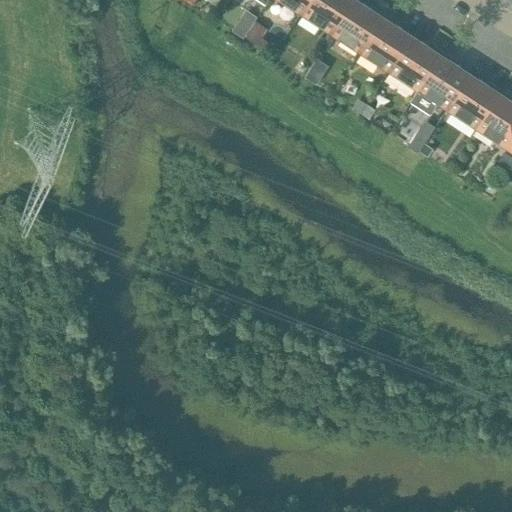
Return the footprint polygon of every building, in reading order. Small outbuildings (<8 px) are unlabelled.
[(284,0),(302,12),(310,0),(284,0)] [(310,0),(302,12),(332,31),(351,0),(310,0)] [(351,0),(332,31),(361,50),(385,13),(374,6),(372,8),(364,3),(362,5),(354,0),(351,0)] [(385,13),(361,50),(390,69),(411,37),(401,31),(403,28),(394,23),(396,20),(385,13)] [(268,28),(256,21),(246,36),(258,44),(268,28)] [(411,37),(390,69),(419,88),(443,51),(432,44),(430,46),(422,41),(421,43),(411,37)] [(439,101),(448,107),(469,75),(459,69),(461,66),(452,61),(454,58),(443,51),(419,88),(410,102),(431,114),(439,101)] [(469,75),(448,107),(477,126),(501,89),(490,82),(489,84),(480,79),(479,81),(469,75)] [(511,95),(501,89),(477,126),(511,148),(511,99),(511,96),(511,95)]
